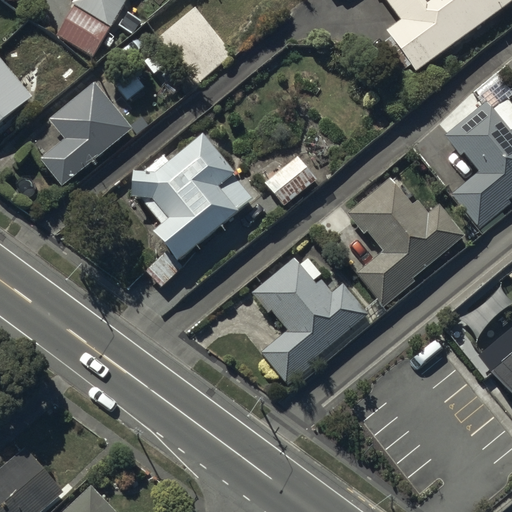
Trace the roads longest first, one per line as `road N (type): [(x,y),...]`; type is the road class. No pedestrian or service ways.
road 1 (residential): [(511,232),(238,456)]
road 2 (secondary): [(0,280),(238,456)]
